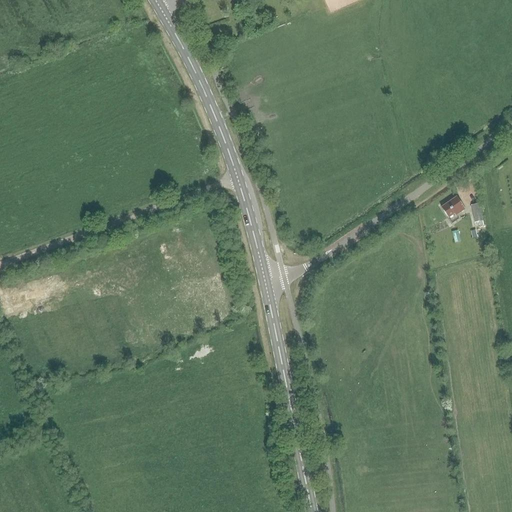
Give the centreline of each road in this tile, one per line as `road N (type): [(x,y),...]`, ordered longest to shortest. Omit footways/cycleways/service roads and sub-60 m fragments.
road 1 (unclassified): [(265,285),(306,267),(511,126)]
road 2 (unclassified): [(0,266),(236,176)]
road 3 (secondary): [(311,511),(265,285)]
road 4 (secondary): [(236,176),(161,10)]
